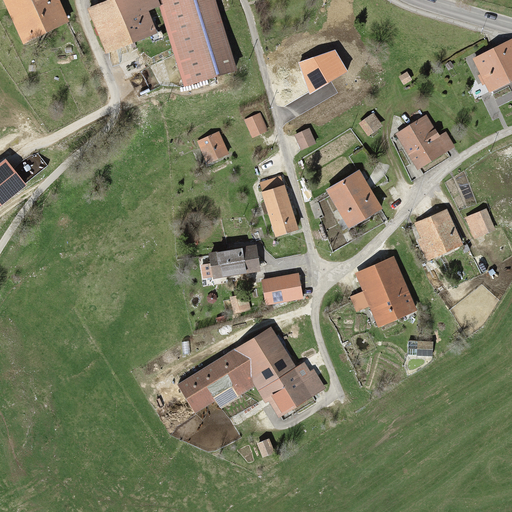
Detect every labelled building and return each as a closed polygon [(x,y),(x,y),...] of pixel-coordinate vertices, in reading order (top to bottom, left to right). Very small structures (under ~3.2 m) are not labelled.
[(1,0),(20,43),(65,24),(54,0),(1,0)] [(110,0),(87,9),(104,51),(152,33),(143,10),(159,4),(157,0),(110,0)] [(217,0),(164,0),(191,90),(239,76),(217,0)] [(511,40),(472,60),(487,90),(511,78),(511,40)] [(347,71),(334,50),(298,62),(310,93),(347,71)] [(405,74),(399,78),(404,86),(410,82),(405,74)] [(425,116),(396,135),(417,169),(452,147),(445,135),(440,138),(425,116)] [(258,117),(245,122),(251,137),(265,131),(258,117)] [(371,117),(361,125),(368,135),(379,127),(371,117)] [(316,145),(309,130),(294,137),(302,152),(316,145)] [(217,135),(197,143),(204,161),(225,153),(217,135)] [(0,212),(28,191),(9,166),(0,172),(0,212)] [(359,171),(325,190),(346,228),(380,210),(359,171)] [(280,178),(259,184),(275,236),(296,230),(280,178)] [(484,210),(465,219),(474,240),(494,231),(484,210)] [(461,243),(447,212),(416,225),(422,239),(418,241),(426,258),(461,243)] [(254,248),(207,254),(212,284),(258,278),(254,248)] [(414,310),(391,259),(357,274),(379,325),(414,310)] [(300,275),(264,282),(267,300),(270,300),(271,306),(305,301),(300,275)] [(268,329),(176,385),(197,419),(254,384),(275,419),(324,389),(313,372),(299,380),(268,329)] [(425,340),(415,345),(423,359),(433,354),(425,340)]
